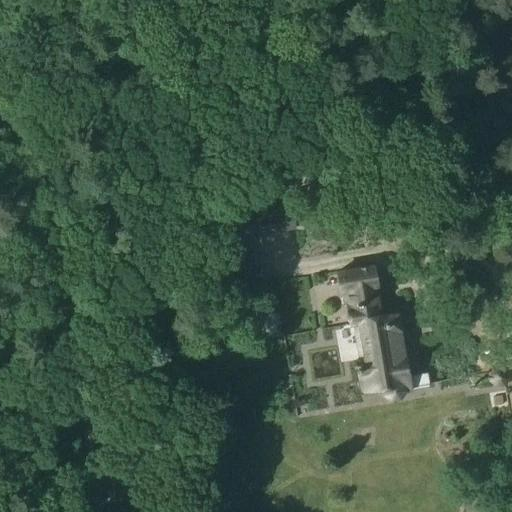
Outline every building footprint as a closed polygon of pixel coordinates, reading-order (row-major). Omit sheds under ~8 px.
[(293,204),(219,215),(228,281),(253,277),(247,235),(296,229),(293,204)] [(272,250),(273,273),(283,272),(282,250),(272,250)] [(375,266),(337,273),(340,294),(345,293),(360,395),(383,393),(390,400),(400,399),(403,390),(408,389),(398,317),(378,320),(373,288),(378,287),(375,266)] [(274,283),(255,287),(258,306),(258,309),(278,307),(274,283)] [(279,313),(260,316),(264,340),(283,336),(279,313)] [(495,387),(504,387),(510,380),(509,372),(502,366),(494,367),(488,373),(489,382),(495,387)]
